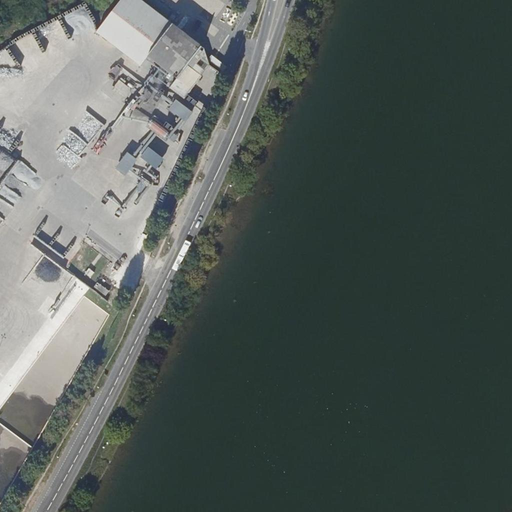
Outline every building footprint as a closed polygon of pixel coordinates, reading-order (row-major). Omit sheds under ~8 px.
[(206,48),(141,0),(123,0),(114,12),(97,35),(172,92),(206,48)] [(187,120),(193,112),(178,100),(171,108),(187,120)] [(148,149),(143,158),(159,166),(164,157),(148,149)] [(118,167),(127,174),(137,158),(129,152),(118,167)] [(89,269),(85,273),(90,277),(94,273),(89,269)] [(98,282),(94,287),(106,296),(110,291),(98,282)]
